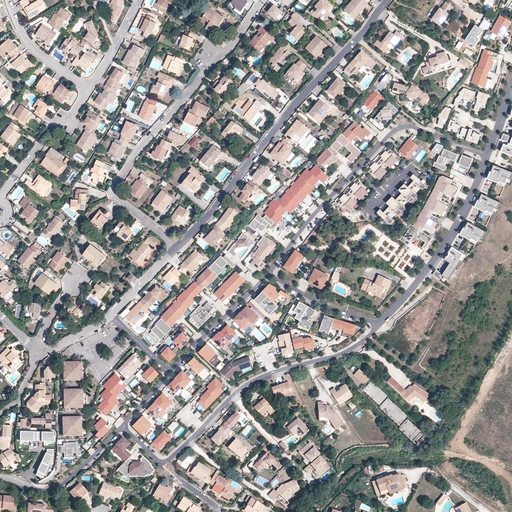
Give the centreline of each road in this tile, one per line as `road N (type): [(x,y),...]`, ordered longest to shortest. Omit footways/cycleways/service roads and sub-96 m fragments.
road 1 (residential): [(262,0),(117,179),(120,200),(178,245)]
road 2 (residential): [(178,245),(388,0)]
road 3 (residential): [(122,426),(161,463),(248,381),(353,347),(379,323)]
road 4 (residential): [(486,157),(412,126),(395,130),(324,201),(267,275)]
road 5 (residential): [(379,323),(445,241),(486,157)]
road 6 (residential): [(122,426),(51,488),(0,476)]
road 7 (residential): [(267,275),(169,373)]
road 8 (residential): [(89,88),(31,49),(7,0)]
road 9 (residential): [(379,323),(267,275)]
